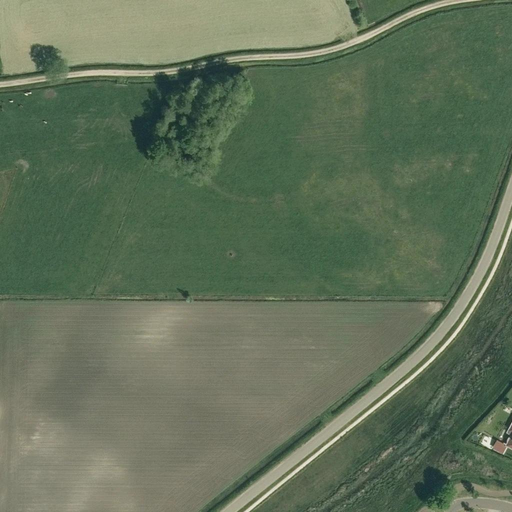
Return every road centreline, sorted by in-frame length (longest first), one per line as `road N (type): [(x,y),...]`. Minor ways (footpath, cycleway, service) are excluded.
road 1 (track): [(458,0),(328,49),(0,85)]
road 2 (unclassified): [(229,511),(433,343),(477,276),(511,186)]
